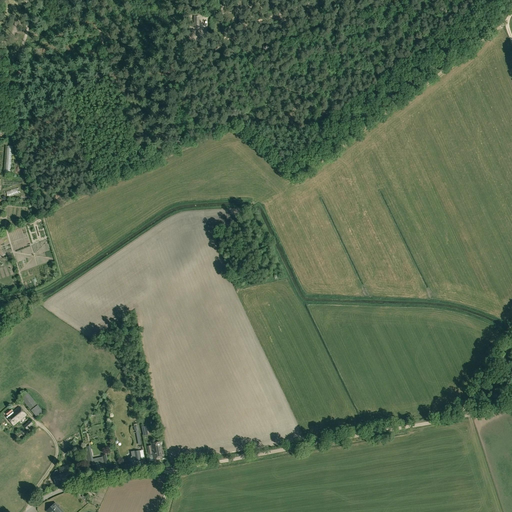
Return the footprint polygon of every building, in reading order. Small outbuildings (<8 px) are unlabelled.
[(37,404),(27,392),(20,398),(30,410),(37,404)] [(44,412),(38,405),(31,411),(37,418),(44,412)] [(5,413),(8,416),(7,418),(14,426),(27,415),(20,407),(14,412),(11,408),(5,413)] [(24,426),(29,432),(33,428),(31,426),(35,423),(31,419),(24,426)] [(16,435),(19,439),(26,433),(23,429),(16,435)] [(147,447),(149,454),(153,453),(154,459),(162,458),(159,442),(152,444),(152,446),(147,447)] [(109,466),(107,455),(102,456),(102,457),(96,458),(92,459),(92,458),(91,451),(87,452),(86,453),(88,466),(90,465),(93,465),(94,473),(102,472),(100,463),(103,463),(104,467),(109,466)] [(132,456),(129,459),(129,461),(131,469),(137,468),(137,467),(138,466),(138,464),(136,464),(136,461),(142,460),(140,451),(136,452),(136,451),(131,452),(132,456)] [(54,477),(55,477),(56,484),(56,485),(62,483),(60,476),(60,475),(61,475),(61,477),(70,474),(68,466),(59,468),(59,470),(55,471),(53,474),(54,477)]
